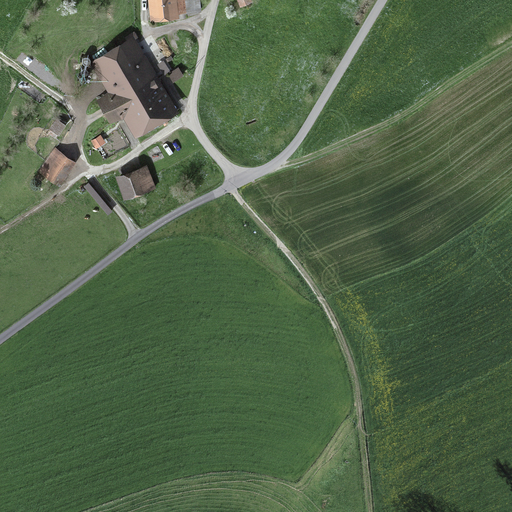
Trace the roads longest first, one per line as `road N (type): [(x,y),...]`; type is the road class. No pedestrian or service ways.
road 1 (track): [(368,511),(351,361),(322,302),(229,186)]
road 2 (unclassified): [(236,181),(137,237),(0,341)]
road 3 (track): [(275,165),(360,138),(511,45)]
road 4 (residential): [(386,0),(316,119),(275,165),(236,181)]
road 5 (track): [(164,80),(191,122),(121,164),(81,166),(78,126),(99,113)]
road 6 (residential): [(236,181),(191,122),(215,0)]
